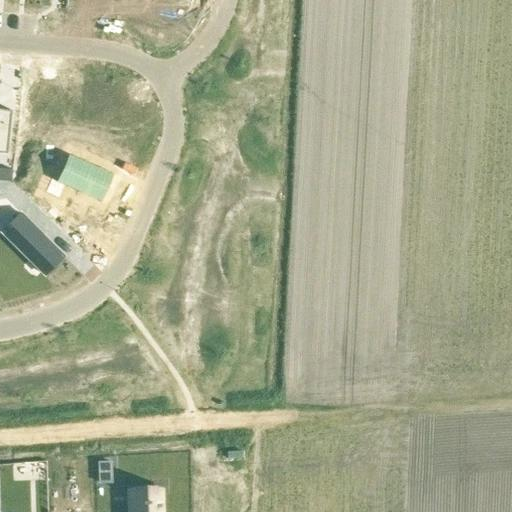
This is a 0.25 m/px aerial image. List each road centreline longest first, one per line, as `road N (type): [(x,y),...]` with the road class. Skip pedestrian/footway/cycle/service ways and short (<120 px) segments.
road 1 (track): [(0,437),(511,406)]
road 2 (residential): [(162,80),(174,118),(170,143),(118,270),(80,304),(0,330)]
road 3 (residential): [(0,42),(94,48),(147,66),(162,80)]
